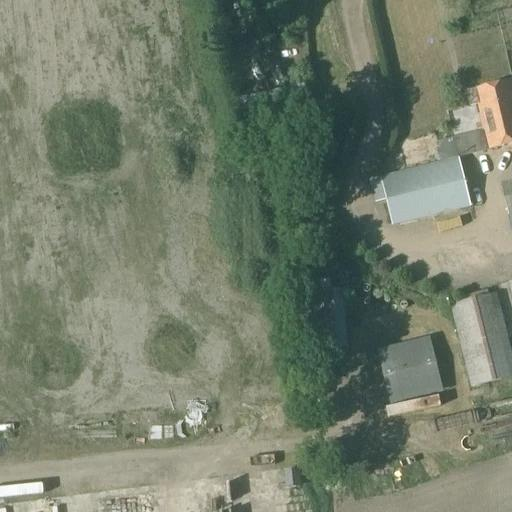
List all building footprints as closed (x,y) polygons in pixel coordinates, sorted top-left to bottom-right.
[(511,82),(511,81),(467,92),(470,105),(476,104),(487,149),(511,142),(511,82)] [(302,86),(228,104),(236,139),(253,135),(251,126),(309,112),(302,86)] [(474,131),(449,137),(453,157),(479,151),(474,131)] [(470,207),(458,159),(379,178),(391,226),(470,207)] [(511,181),(500,184),(511,233),(511,181)] [(470,388),(511,377),(511,357),(496,293),(449,305),(470,388)] [(421,341),(366,355),(380,409),(435,395),(421,341)] [(481,408),(470,409),(472,426),(483,425),(481,408)] [(272,409),(239,411),(240,437),(273,436),(272,409)] [(282,470),(284,488),(300,486),(298,468),(282,470)]
